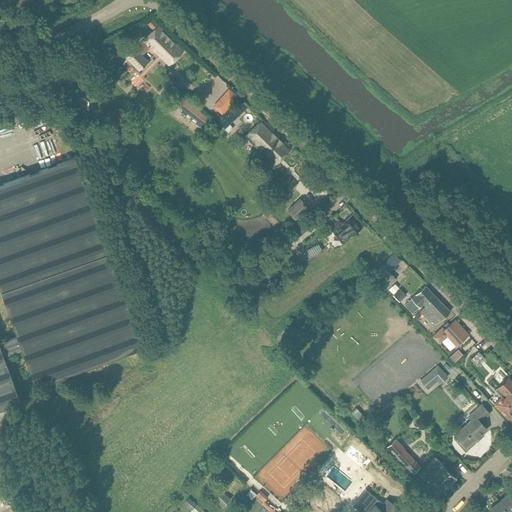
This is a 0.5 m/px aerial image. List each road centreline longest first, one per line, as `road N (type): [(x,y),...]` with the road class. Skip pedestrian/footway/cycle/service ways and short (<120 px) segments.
road 1 (unclassified): [(511,357),(151,0)]
road 2 (unclassified): [(0,67),(128,0)]
